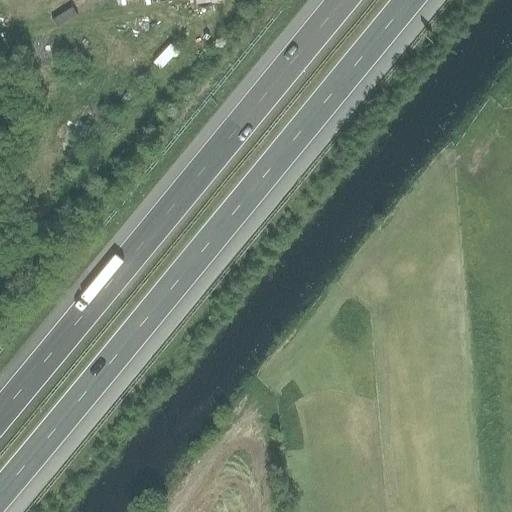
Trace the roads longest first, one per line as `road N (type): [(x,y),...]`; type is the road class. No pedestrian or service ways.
road 1 (motorway): [(0,492),(410,0)]
road 2 (motorway): [(342,0),(0,415)]
road 3 (track): [(0,55),(64,46),(124,0)]
